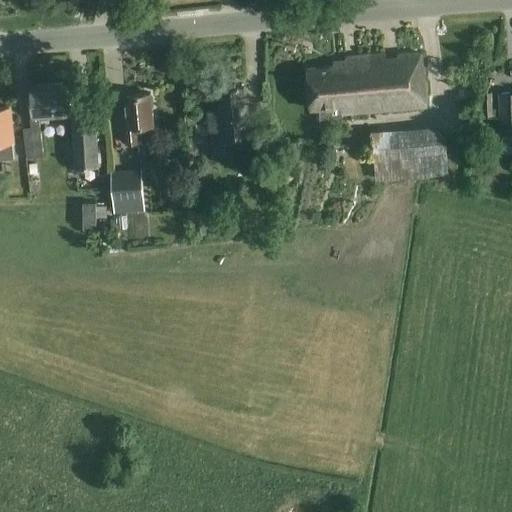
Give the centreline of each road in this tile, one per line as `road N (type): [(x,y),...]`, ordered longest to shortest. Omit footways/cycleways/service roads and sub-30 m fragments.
road 1 (tertiary): [(0,49),(381,8)]
road 2 (tertiary): [(510,0),(381,8)]
